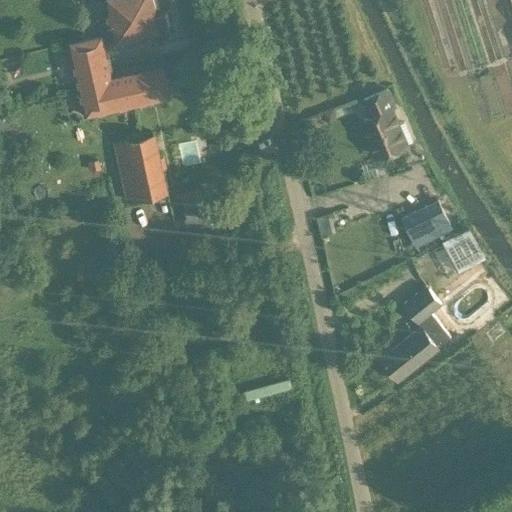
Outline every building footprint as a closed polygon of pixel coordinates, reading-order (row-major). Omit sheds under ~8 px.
[(98,22),(101,34),(102,33),(104,42),(140,34),(140,36),(154,33),(155,39),(167,36),(165,28),(170,27),(166,7),(156,9),(154,0),(106,0),(109,12),(107,13),(108,20),(98,22)] [(102,33),(101,34),(68,41),(85,114),(169,96),(162,62),(111,73),(104,42),(102,33)] [(403,142),(389,107),(393,105),(386,88),(362,98),(370,114),(362,117),(377,153),(403,142)] [(332,107),(323,110),(326,120),(335,117),(332,107)] [(127,199),(166,190),(153,131),(114,140),(127,199)] [(98,159),(88,161),(90,169),(100,167),(98,159)] [(415,246),(446,231),(453,228),(453,227),(459,224),(446,196),(439,199),(438,197),(401,215),(415,246)] [(182,202),(186,216),(207,212),(204,197),(182,202)] [(468,228),(442,243),(459,273),(485,259),(468,228)] [(419,322),(421,324),(380,356),(398,379),(450,337),(431,313),(442,304),(426,284),(402,303),(419,323),(419,322)]
